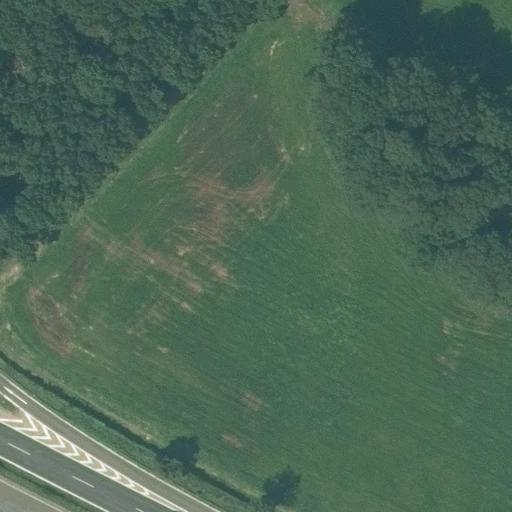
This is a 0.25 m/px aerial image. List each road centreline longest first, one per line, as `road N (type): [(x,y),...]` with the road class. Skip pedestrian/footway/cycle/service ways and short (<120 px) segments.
road 1 (track): [(263,0),(1,297),(5,344),(40,379),(292,511)]
road 2 (motorway): [(184,511),(0,382)]
road 3 (motorway): [(146,511),(0,438)]
